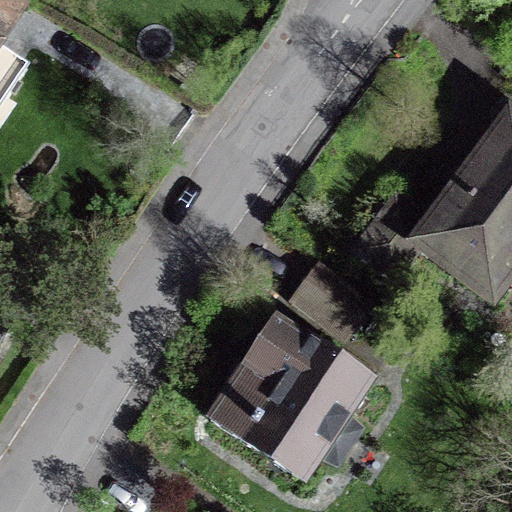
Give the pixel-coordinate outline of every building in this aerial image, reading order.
[(0,100),(23,68),(0,52),(0,100)] [(511,121),(432,226),(419,243),(422,245),(492,297),(511,270),(511,121)] [(395,281),(422,245),(419,243),(432,226),(395,199),(356,252),(395,281)] [(372,309),(319,268),(308,283),(298,298),(350,337),(372,309)] [(305,485),(323,459),(311,451),(334,417),(346,424),(373,384),(278,322),(246,369),(210,422),(305,485)]
